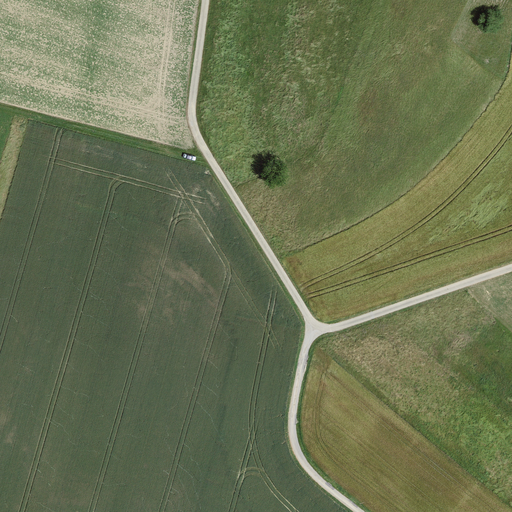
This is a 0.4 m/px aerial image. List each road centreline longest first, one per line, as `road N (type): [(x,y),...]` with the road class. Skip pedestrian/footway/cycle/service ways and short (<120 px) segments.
road 1 (track): [(365,511),(319,476),(295,444),(307,344),(318,330),(511,266)]
road 2 (track): [(318,330),(183,115),(199,0)]
